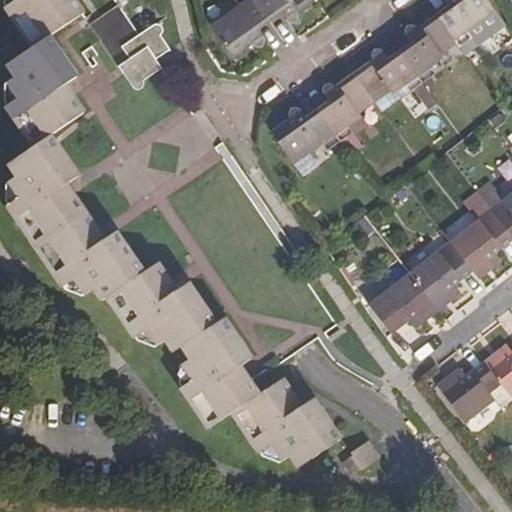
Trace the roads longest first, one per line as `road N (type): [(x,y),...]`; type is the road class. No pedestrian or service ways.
road 1 (residential): [(0,427),(39,442),(161,451),(193,487),(443,498),(457,511)]
road 2 (residential): [(221,120),(388,0)]
road 3 (residential): [(395,381),(511,288)]
